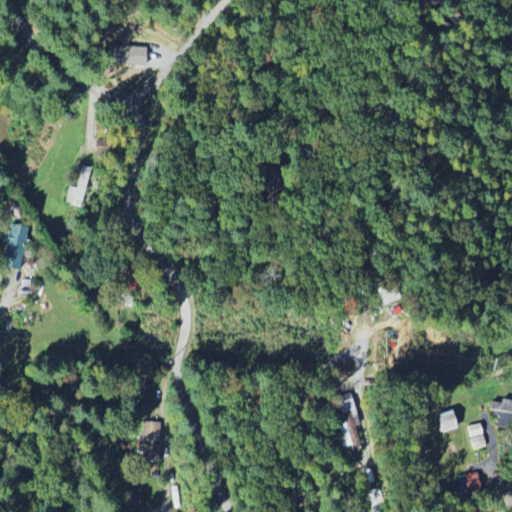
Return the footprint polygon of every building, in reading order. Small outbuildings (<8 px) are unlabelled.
[(106,66),(143,67),(144,47),(106,45),(106,66)] [(81,164),(74,188),(67,186),(63,202),(81,207),(90,172),(94,173),(100,153),(87,150),(85,160),(93,162),(92,167),(81,164)] [(2,254),(17,257),(22,226),(7,224),(2,254)] [(498,416),(500,412),(510,414),(511,405),(511,402),(495,398),(494,403),(484,401),(481,412),(498,416)] [(432,432),(448,427),(443,410),(427,415),(432,432)] [(159,423),(138,422),(137,460),(157,461),(159,423)] [(465,451),(480,447),(474,423),(459,426),(465,451)] [(457,493),(470,492),(470,473),(456,474),(457,493)]
